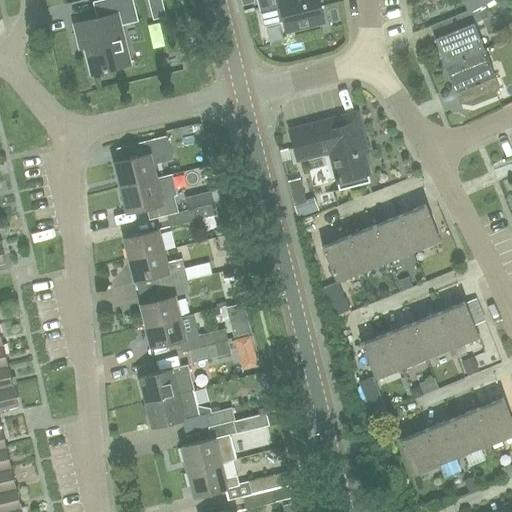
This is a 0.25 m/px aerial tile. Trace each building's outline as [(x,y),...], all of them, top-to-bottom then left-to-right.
[(91,72),(128,63),(118,25),(137,20),(131,0),(95,0),(92,1),(96,17),(74,22),(78,38),(83,37),(91,72)] [(284,30),(323,20),(317,0),(256,0),(259,12),(279,8),(284,30)] [(462,0),(468,11),(487,0),(462,0)] [(493,0),(487,0),(468,11),(474,23),(491,14),(489,9),(496,5),(493,0)] [(443,33),(434,37),(445,65),(484,49),(474,23),(468,11),(439,23),(443,33)] [(484,49),(445,65),(457,94),(467,90),(471,99),(485,93),(492,112),(507,106),(499,88),(484,49)] [(337,181),(369,172),(353,113),(340,116),(289,130),(297,158),(329,150),(337,181)] [(120,187),(155,178),(152,164),(173,159),(167,136),(143,142),(146,154),(114,162),(120,187)] [(155,178),(120,187),(126,211),(145,207),(148,219),(167,215),(177,212),(173,196),(176,195),(171,174),(155,178)] [(319,211),(318,208),(313,195),(305,198),(304,196),(301,187),(292,191),(294,200),(292,201),(298,217),(303,215),(304,217),(319,211)] [(214,201),(211,191),(206,192),(185,197),(187,210),(195,208),(214,203),(214,201)] [(425,204),(399,215),(414,251),(433,243),(439,240),(440,240),(425,204)] [(195,208),(187,210),(167,215),(170,226),(198,220),(195,208)] [(414,251),(399,215),(374,225),(388,261),(414,251)] [(388,261),(374,225),(348,235),(363,271),(388,261)] [(129,258),(163,250),(158,229),(124,237),(129,258)] [(363,271),(348,235),(322,246),(337,282),(363,271)] [(163,250),(129,258),(134,280),(157,274),(160,286),(187,279),(186,278),(184,270),(182,259),(166,262),(163,250)] [(196,282),(220,279),(219,263),(194,266),(196,282)] [(187,279),(160,286),(163,297),(140,303),(145,324),(179,316),(174,295),(190,291),(187,279)] [(333,316),(350,309),(346,298),(327,305),(332,317),(333,316)] [(438,312),(452,348),(479,338),(464,301),(438,312)] [(452,348),(438,312),(412,322),(427,358),(452,348)] [(179,316),(145,324),(150,345),(177,339),(181,352),(200,347),(197,335),(198,335),(193,313),(179,316)] [(427,358),(412,322),(387,332),(401,368),(427,358)] [(227,338),(226,333),(225,328),(198,335),(197,335),(200,347),(189,350),(192,363),(219,356),(231,353),(228,340),(227,338)] [(401,368),(387,332),(361,343),(375,379),(401,368)] [(243,341),(252,370),(267,366),(259,337),(243,341)] [(7,363),(0,365),(0,385),(12,383),(7,363)] [(138,376),(144,400),(193,388),(188,364),(182,365),(138,376)] [(12,383),(0,385),(0,407),(17,403),(12,383)] [(205,414),(208,427),(233,421),(235,420),(231,407),(211,412),(210,408),(197,406),(193,388),(144,400),(151,426),(194,415),(205,413),(205,414)] [(477,408),(492,445),(511,436),(511,419),(503,398),(477,408)] [(466,455),(492,445),(477,408),(451,419),(466,455)] [(266,413),(233,422),(236,432),(236,433),(236,434),(269,425),(266,413)] [(441,465),(466,455),(451,419),(426,429),(441,465)] [(414,476),(441,465),(426,429),(400,439),(414,476)] [(235,459),(229,434),(211,438),(180,446),(187,471),(220,463),(235,459)] [(5,444),(0,445),(0,467),(10,465),(5,444)] [(220,463),(187,471),(193,496),(224,488),(227,500),(242,496),(288,484),(293,482),(290,471),(281,473),(248,481),(238,483),(236,475),(224,478),(220,463)] [(10,465),(0,467),(0,488),(15,485),(10,465)] [(292,498),(288,484),(242,496),(246,509),(275,502),(292,498)] [(15,485),(0,488),(0,509),(20,505),(15,485)]
